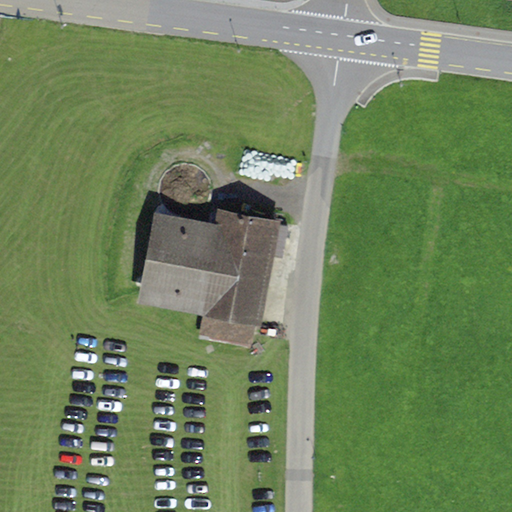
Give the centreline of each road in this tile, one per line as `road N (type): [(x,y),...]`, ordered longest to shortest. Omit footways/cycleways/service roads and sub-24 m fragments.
road 1 (residential): [(343,38),(305,306),(299,511)]
road 2 (primary): [(26,0),(343,38)]
road 3 (primary): [(343,38),(511,61)]
